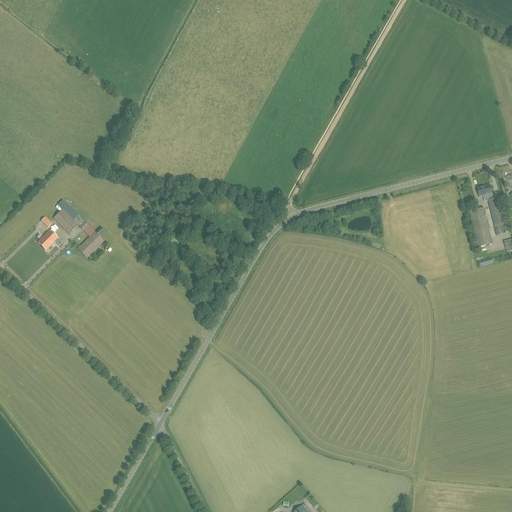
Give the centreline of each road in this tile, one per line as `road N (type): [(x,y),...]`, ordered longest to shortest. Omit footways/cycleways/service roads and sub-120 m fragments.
road 1 (tertiary): [(160,423),(258,251),(288,217)]
road 2 (track): [(403,0),(289,202)]
road 3 (tertiary): [(288,217),(511,158)]
road 4 (unclassified): [(160,423),(0,268)]
